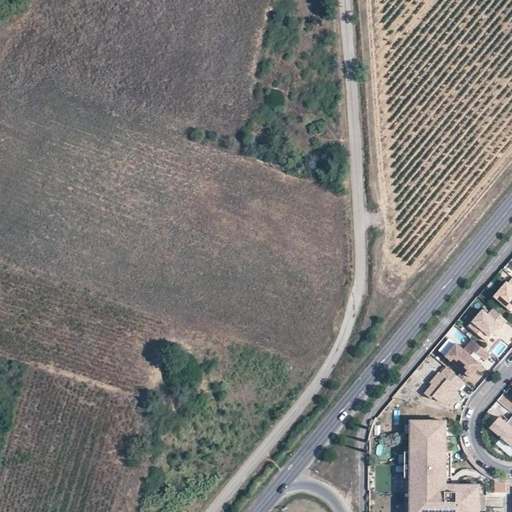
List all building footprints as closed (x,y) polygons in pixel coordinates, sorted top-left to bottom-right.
[(511,309),(511,280),(509,285),(507,284),(495,298),(511,312),(511,309)] [(493,335),(500,327),(502,329),(507,322),(493,310),(488,316),(483,312),(469,328),(486,343),(493,335)] [(495,337),(502,329),(500,327),(493,335),(495,337)] [(470,380),(481,368),(477,365),(470,359),(474,355),(481,360),(484,364),(491,356),(473,342),(464,353),(457,347),(446,360),(470,380)] [(477,365),(481,360),(474,355),(470,359),(477,365)] [(466,385),(446,369),(441,375),(439,374),(430,385),(433,387),(425,396),(432,402),(434,399),(439,404),(450,406),(455,400),(452,398),(458,391),(460,392),(460,391),(466,385)] [(511,416),(507,422),(500,416),(490,428),(511,445),(511,416)] [(444,422),(409,422),(410,453),(410,479),(410,509),(415,509),(415,511),(479,511),(479,507),(476,507),(476,498),(479,498),(479,484),(456,485),(456,492),(445,492),(445,485),(445,478),(445,452),(444,422)] [(497,482),(495,481),(495,493),(506,493),(506,484),(500,483),(497,482)]
